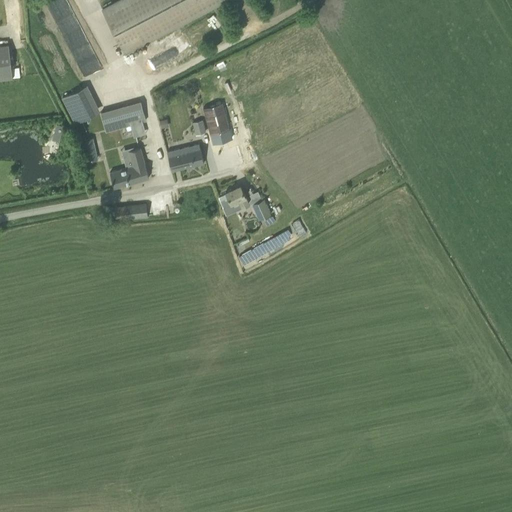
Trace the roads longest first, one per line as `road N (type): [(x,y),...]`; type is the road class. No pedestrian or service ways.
road 1 (track): [(142,85),(307,0)]
road 2 (residential): [(0,219),(170,184)]
